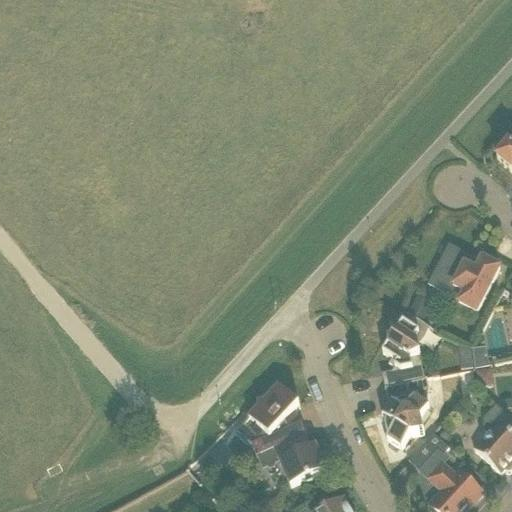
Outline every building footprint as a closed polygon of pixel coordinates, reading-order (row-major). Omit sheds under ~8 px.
[(511,149),(511,150),(510,148),(498,163),(511,174),(511,149)] [(434,280),(435,280),(465,296),(459,307),(477,316),(501,271),(483,262),(477,273),(466,268),(471,260),(450,249),(434,280)] [(418,299),(409,315),(424,323),(433,307),(418,299)] [(421,359),(417,347),(422,346),(431,331),(415,321),(410,329),(403,325),(397,334),(387,336),(389,347),(383,356),(392,362),(389,367),(395,370),(393,375),(382,377),(385,391),(425,382),(421,359)] [(490,369),(486,349),(473,351),(475,372),(490,369)] [(383,420),(387,423),(386,425),(385,427),(385,429),(386,431),(386,433),(387,435),(389,437),(390,438),(387,442),(403,452),(410,440),(425,438),(421,424),(430,410),(427,407),(429,402),(429,396),(428,388),(427,382),(425,382),(385,391),(388,405),(392,404),(395,405),(383,420)] [(305,438),(307,437),(302,427),(297,429),(292,418),(300,409),(280,390),(239,434),(253,448),(252,448),(257,459),(274,451),(305,438)] [(511,411),(511,403),(502,404),(503,412),(511,411)] [(504,415),(497,409),(484,423),(484,434),(489,438),(475,453),(501,478),(505,474),(508,475),(511,475),(511,474),(511,438),(496,424),(504,415)] [(434,437),(422,449),(409,464),(419,473),(438,452),(445,457),(450,451),(434,437)] [(291,489),(326,474),(315,449),(311,450),(305,438),(274,451),(291,489)] [(469,511),(483,498),(459,476),(456,479),(443,467),(429,482),(442,494),(430,508),(432,511),(431,511),(469,511)] [(325,500),(304,511),(349,511),(344,503),(331,510),(325,500)]
